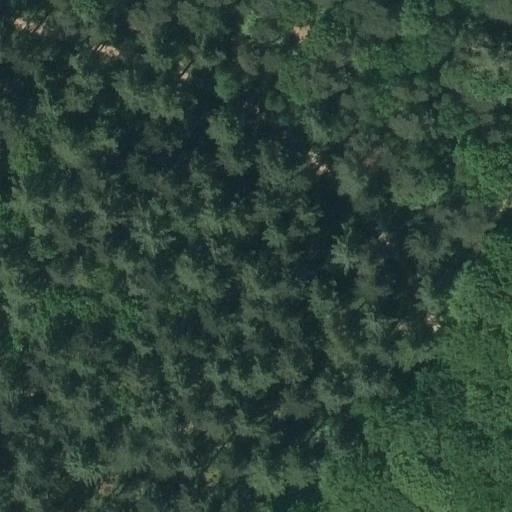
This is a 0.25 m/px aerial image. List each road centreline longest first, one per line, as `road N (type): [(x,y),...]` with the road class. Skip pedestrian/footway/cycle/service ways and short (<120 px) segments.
road 1 (track): [(0,15),(178,71),(279,126),(380,237),(449,353)]
road 2 (track): [(449,353),(281,511)]
road 3 (track): [(449,353),(511,503)]
